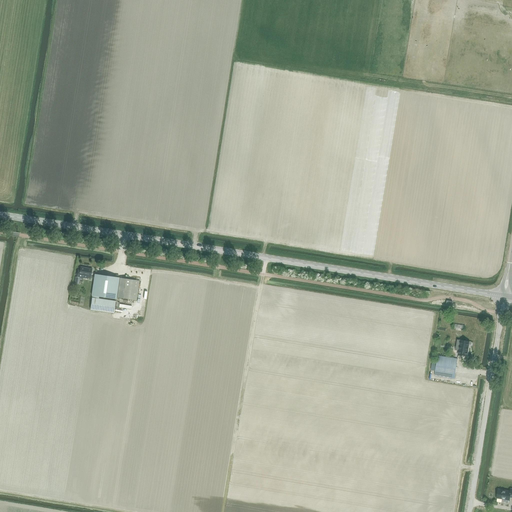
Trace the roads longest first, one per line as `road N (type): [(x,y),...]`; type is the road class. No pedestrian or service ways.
road 1 (tertiary): [(505,296),(0,215)]
road 2 (unclassified): [(469,511),(505,296)]
